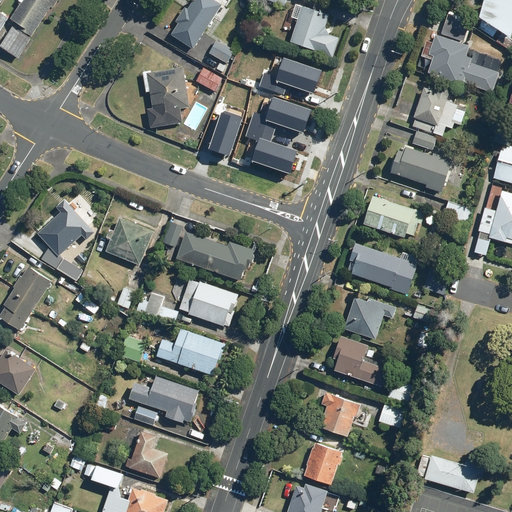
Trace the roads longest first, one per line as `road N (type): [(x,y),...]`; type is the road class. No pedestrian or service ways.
road 1 (residential): [(319,227),(222,511)]
road 2 (residential): [(319,227),(49,125)]
road 3 (residential): [(396,0),(319,227)]
road 4 (residential): [(130,0),(49,125)]
